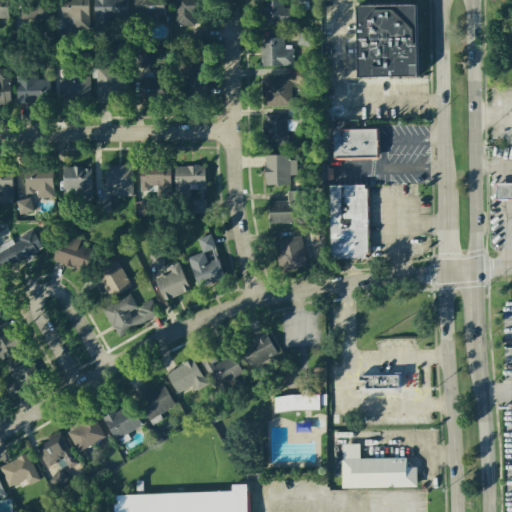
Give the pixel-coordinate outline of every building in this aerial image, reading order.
[(0,0),(0,18),(8,18),(8,0),(0,0)] [(51,0),(22,1),(23,25),(52,24),(51,0)] [(61,0),(61,23),(78,24),(78,28),(88,28),(88,0),(61,0)] [(127,0),(94,0),(94,31),(115,32),(116,18),(127,18),(127,0)] [(134,0),(134,14),(165,15),(165,0),(134,0)] [(198,0),(175,0),(175,26),(198,27),(198,0)] [(262,0),(263,24),(296,23),(296,8),(283,8),(283,0),(262,0)] [(417,5),(357,6),(359,78),(418,76),(417,5)] [(206,28),(195,29),(195,42),(206,41),(206,28)] [(310,32),(298,31),(298,45),(310,46),(310,32)] [(294,49),(284,49),(284,38),(261,37),(260,66),(293,66),(294,49)] [(118,67),(96,68),(97,103),(119,102),(118,67)] [(207,67),(186,67),(184,100),(205,101),(207,67)] [(0,103),(10,103),(10,70),(0,69),(0,103)] [(171,70),(139,70),(140,101),(172,100),(171,70)] [(17,102),(50,102),(50,79),(37,80),(37,74),(16,75),(17,102)] [(292,106),(292,75),(264,75),(264,106),(292,106)] [(59,77),(59,102),(89,103),(90,78),(59,77)] [(264,115),(263,146),(288,146),(288,131),(296,131),(296,116),(264,115)] [(333,130),(333,160),(379,159),(378,129),(333,130)] [(296,176),(296,156),(265,156),(265,185),(290,185),(290,176),(296,176)] [(140,192),(170,193),(171,166),(140,165),(140,192)] [(105,166),(105,189),(132,189),(132,166),(105,166)] [(174,167),(175,195),(190,195),(189,185),(198,185),(198,199),(192,199),(193,214),(206,214),(204,166),(174,167)] [(64,194),(78,194),(79,202),(92,201),(91,167),(64,167),(64,194)] [(53,168),(24,168),(25,193),(38,193),(38,197),(53,197),(53,168)] [(0,203),(13,203),(12,169),(0,169),(0,203)] [(511,183),(495,184),(496,200),(511,199),(511,183)] [(367,185),(330,186),(331,258),(369,258),(367,185)] [(269,201),(269,224),(304,223),(303,191),(288,191),(288,201),(269,201)] [(16,201),(19,215),(33,212),(29,198),(16,201)] [(150,216),(149,201),(136,202),(138,217),(150,216)] [(0,245),(0,265),(3,270),(43,249),(33,231),(12,242),(11,240),(0,245)] [(54,262),(84,271),(91,249),(79,245),(81,237),(63,231),(54,262)] [(215,247),(210,234),(197,239),(202,252),(215,247)] [(304,268),(303,237),(279,239),(280,269),(304,268)] [(187,258),(198,288),(225,278),(214,249),(204,252),(187,258)] [(131,287),(117,260),(92,272),(106,300),(131,287)] [(190,290),(178,262),(168,267),(170,272),(155,279),(165,301),(190,290)] [(103,309),(117,336),(159,315),(152,302),(130,313),(129,312),(137,308),(130,294),(103,309)] [(0,360),(21,348),(5,322),(0,324),(0,360)] [(250,368),(277,354),(265,332),(239,347),(250,368)] [(233,355),(218,363),(211,350),(198,357),(217,390),(244,375),(233,355)] [(23,391),(21,388),(39,378),(26,355),(6,366),(14,381),(4,387),(11,398),(23,391)] [(196,391),(207,384),(192,359),(165,374),(177,395),(193,386),(196,391)] [(401,389),(401,375),(363,376),(363,390),(401,389)] [(159,413),(174,406),(164,385),(148,392),(144,385),(133,390),(150,426),(162,420),(159,413)] [(320,410),(320,395),(310,395),(310,390),(302,390),(302,395),(274,396),(274,411),(320,410)] [(142,427),(131,404),(115,412),(112,405),(100,410),(115,440),(142,427)] [(106,437),(93,415),(66,431),(79,452),(106,437)] [(62,470),(77,462),(60,433),(36,448),(48,467),(57,462),(62,470)] [(342,488),(417,487),(417,467),(407,467),(406,458),(359,459),(359,444),(341,444),(342,488)] [(28,485),(39,481),(29,454),(0,464),(0,465),(8,487),(27,481),(28,485)] [(49,481),(61,491),(71,478),(59,468),(49,481)] [(114,511),(247,511),(247,484),(231,485),(232,491),(114,495),(114,511)]
